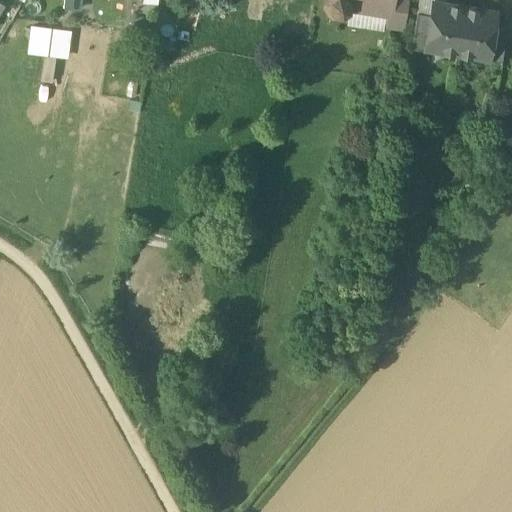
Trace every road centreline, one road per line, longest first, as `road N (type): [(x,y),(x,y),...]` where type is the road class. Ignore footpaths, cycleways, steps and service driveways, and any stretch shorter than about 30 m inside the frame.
road 1 (track): [(262,511),(511,175)]
road 2 (track): [(0,252),(32,272),(58,303),(173,511)]
